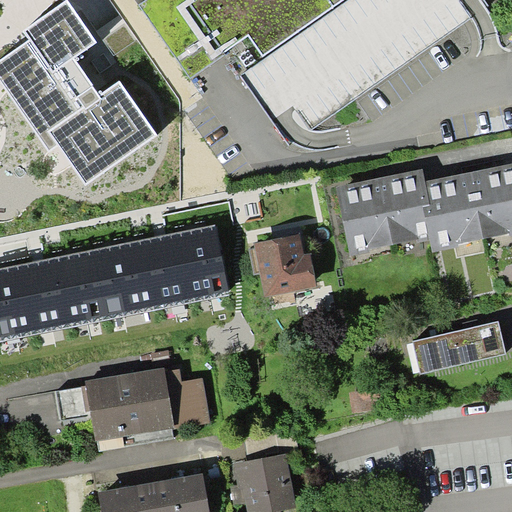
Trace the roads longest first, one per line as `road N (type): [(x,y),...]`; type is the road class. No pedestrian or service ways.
road 1 (unknown): [(0,254),(155,224),(173,240),(174,263),(208,265)]
road 2 (unknown): [(0,482),(180,449),(230,453)]
